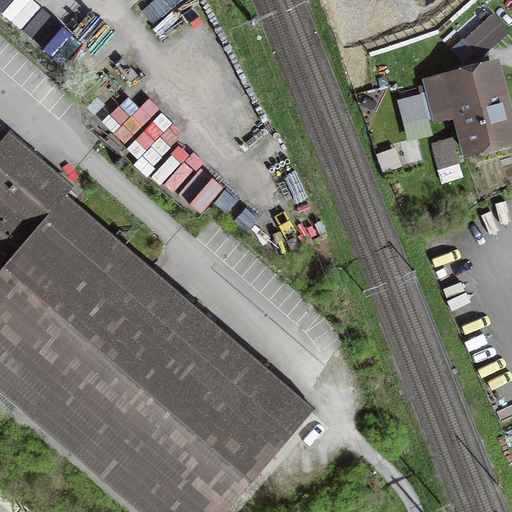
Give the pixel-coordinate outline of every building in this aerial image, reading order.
[(27,0),(0,0),(0,25),(21,44),(40,23),(39,22),(45,15),(27,0)] [(467,42),(482,59),(510,36),(495,18),(467,42)] [(430,85),(438,116),(455,112),(465,152),(508,140),(490,69),(430,85)] [(455,139),(434,144),(440,171),(462,165),(455,139)] [(163,279),(13,150),(0,164),(0,389),(39,423),(163,279)] [(163,279),(39,423),(141,511),(224,511),(313,409),(163,279)]
